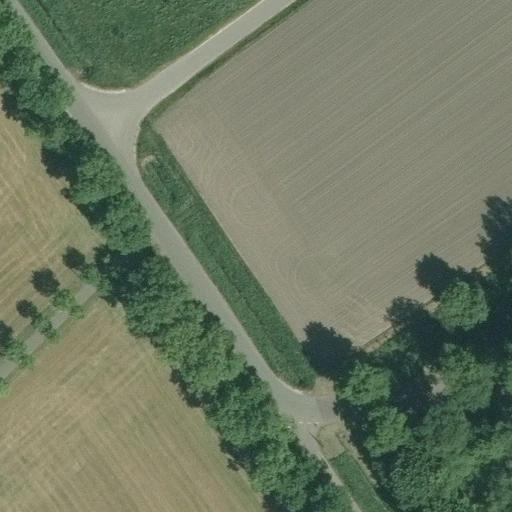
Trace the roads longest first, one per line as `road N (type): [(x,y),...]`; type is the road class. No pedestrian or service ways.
road 1 (residential): [(281,415),(91,136)]
road 2 (unclassified): [(511,391),(281,415)]
road 3 (unclassified): [(91,136),(277,0)]
road 4 (residential): [(91,136),(0,8)]
